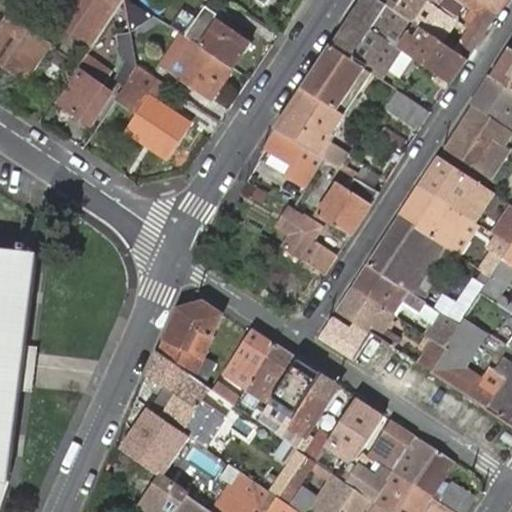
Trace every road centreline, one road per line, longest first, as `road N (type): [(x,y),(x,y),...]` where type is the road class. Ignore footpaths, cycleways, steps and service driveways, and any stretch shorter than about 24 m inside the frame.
road 1 (residential): [(511,16),(298,341)]
road 2 (residential): [(335,0),(172,255)]
road 3 (residential): [(172,255),(59,511)]
road 4 (residential): [(298,341),(511,484)]
road 5 (residential): [(0,133),(172,255)]
road 6 (residential): [(172,255),(298,341)]
